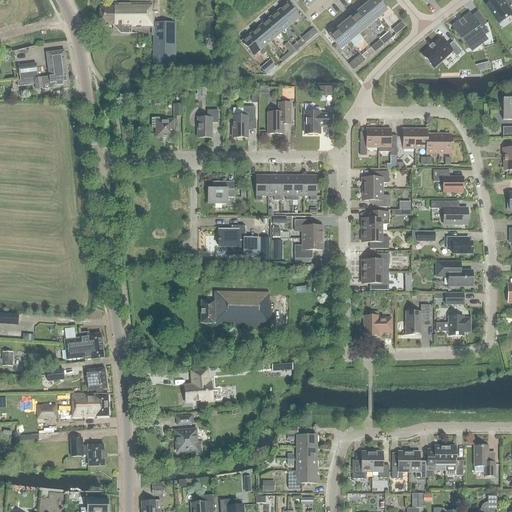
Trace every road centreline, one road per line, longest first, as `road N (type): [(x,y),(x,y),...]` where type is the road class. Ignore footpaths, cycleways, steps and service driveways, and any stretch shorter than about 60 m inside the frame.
road 1 (residential): [(358,111),(444,111),(462,124),(485,199),(489,339),(470,354),(356,357),(344,348),(342,156)]
road 2 (tertiary): [(127,511),(122,374),(95,164)]
road 3 (residential): [(511,427),(356,435),(343,450),(332,511)]
road 4 (tertiary): [(95,164),(80,54),(61,0)]
road 5 (residential): [(342,156),(191,155)]
